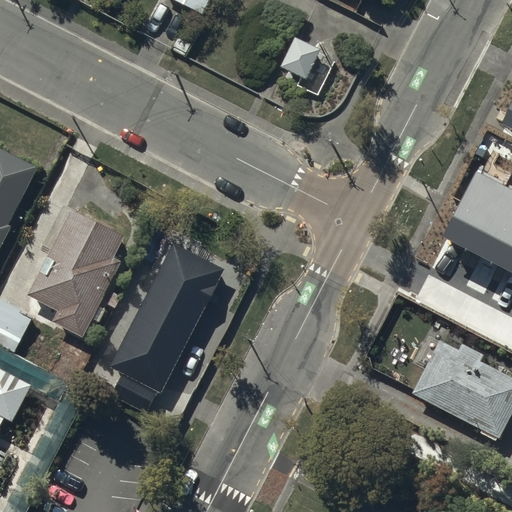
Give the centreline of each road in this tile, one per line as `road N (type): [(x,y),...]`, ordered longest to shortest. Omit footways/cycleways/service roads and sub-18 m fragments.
road 1 (residential): [(0,35),(357,218)]
road 2 (residential): [(206,511),(357,218)]
road 3 (residential): [(357,218),(470,0)]
